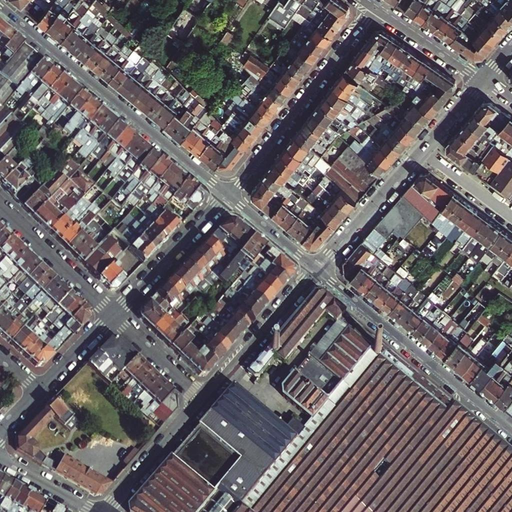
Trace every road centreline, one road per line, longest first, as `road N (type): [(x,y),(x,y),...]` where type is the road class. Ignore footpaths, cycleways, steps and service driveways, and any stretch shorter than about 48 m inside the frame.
road 1 (residential): [(226,194),(0,9)]
road 2 (residential): [(511,433),(315,269)]
road 3 (residential): [(226,194),(378,8)]
road 4 (residential): [(315,269),(203,400)]
road 5 (residential): [(226,194),(112,314)]
road 6 (residential): [(315,269),(421,149)]
road 7 (residential): [(112,314),(0,206)]
road 8 (residential): [(107,511),(203,400)]
road 9 (residential): [(378,8),(482,81)]
road 10 (residential): [(203,400),(112,314)]
road 11 (unknown): [(359,219),(453,298)]
